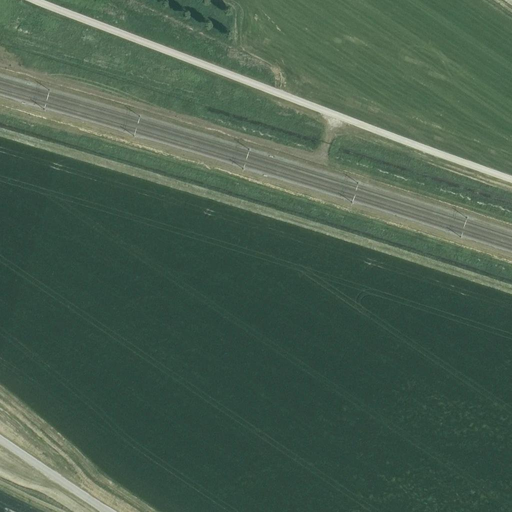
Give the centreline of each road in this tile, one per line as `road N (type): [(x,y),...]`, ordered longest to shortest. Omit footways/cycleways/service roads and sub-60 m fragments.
road 1 (track): [(0,64),(305,155),(324,148),(336,114)]
road 2 (unclassified): [(106,511),(0,439)]
